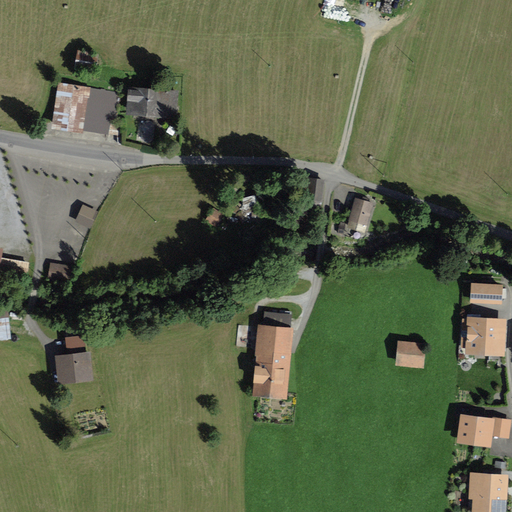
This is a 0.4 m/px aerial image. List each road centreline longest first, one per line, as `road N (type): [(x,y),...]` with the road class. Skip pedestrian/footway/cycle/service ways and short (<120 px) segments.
road 1 (residential): [(0,136),(152,159),(282,161),(511,235)]
road 2 (track): [(375,11),(337,175)]
